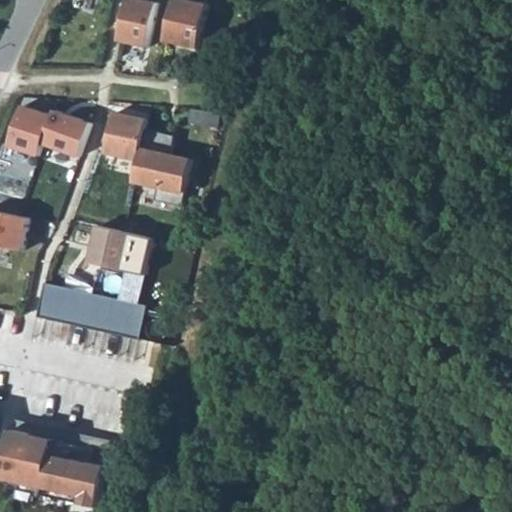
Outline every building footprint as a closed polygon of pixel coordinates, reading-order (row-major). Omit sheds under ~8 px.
[(163,5),(140,0),(133,0),(125,44),(154,50),(163,5)] [(214,6),(185,0),(179,0),(171,43),(205,50),(214,6)] [(58,120),(28,110),(14,151),(45,161),(49,149),(58,120)] [(155,120),(118,113),(108,160),(146,167),(153,133),(155,120)] [(60,115),(58,120),(49,149),(85,161),(97,127),(60,115)] [(180,139),(153,133),(146,167),(140,184),(163,189),(160,204),(188,210),(198,163),(176,158),(180,139)] [(35,223),(0,215),(0,248),(29,255),(35,223)] [(140,238),(103,229),(95,266),(132,274),(140,238)] [(154,310),(51,288),(43,322),(146,344),(154,310)] [(117,452),(19,432),(6,490),(105,511),(114,471),(59,459),(60,451),(115,463),(117,452)]
